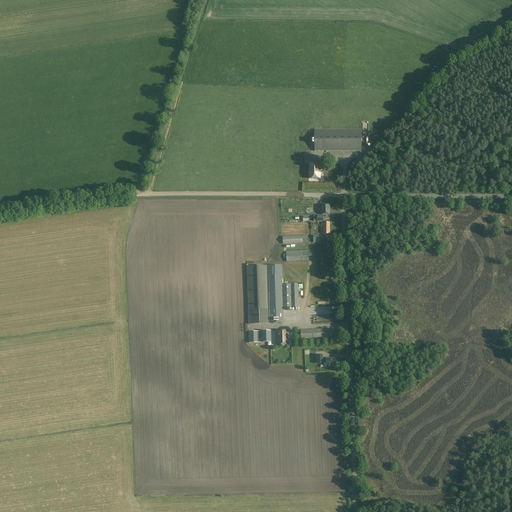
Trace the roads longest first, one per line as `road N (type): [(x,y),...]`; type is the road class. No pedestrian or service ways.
road 1 (unclassified): [(355,511),(342,195)]
road 2 (track): [(290,193),(146,193),(0,214)]
road 3 (track): [(205,0),(146,193)]
road 4 (track): [(343,195),(346,161),(372,147),(461,45)]
road 5 (unclassified): [(511,196),(342,195)]
